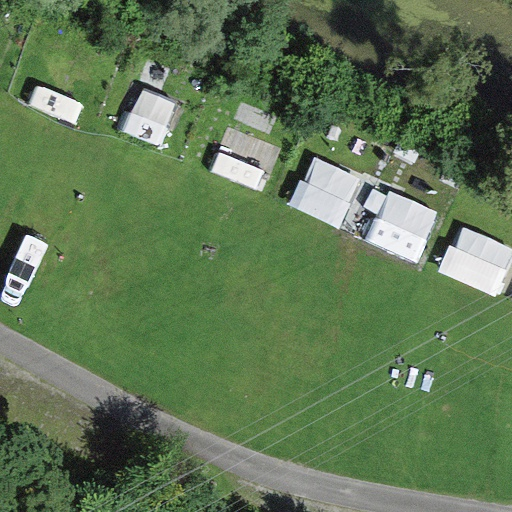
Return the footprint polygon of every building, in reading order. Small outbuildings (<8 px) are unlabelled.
[(46,61),(29,104),(82,125),(100,82),(46,61)] [(223,163),(268,180),(287,131),(242,113),(223,163)] [(320,154),(298,205),(347,226),(369,175),(320,154)] [(0,187),(13,163),(0,155),(0,187)] [(388,188),(368,232),(422,257),(443,213),(388,188)] [(449,267),(501,290),(511,264),(511,238),(469,220),(449,267)]
